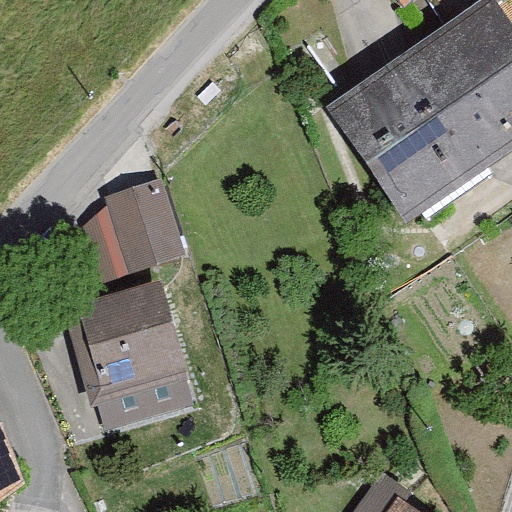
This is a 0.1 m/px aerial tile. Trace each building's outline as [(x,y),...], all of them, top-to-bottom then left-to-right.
[(405,0),(414,8),(421,0),(405,0)] [(511,164),(511,37),(491,6),(326,115),(405,235),(511,164)] [(163,179),(106,197),(107,206),(82,228),(101,285),(189,255),(163,179)] [(160,282),(63,311),(92,407),(98,406),(106,432),(197,405),(160,282)] [(0,511),(1,511),(26,494),(0,428),(0,511)] [(406,511),(415,501),(381,477),(355,511),(406,511)]
